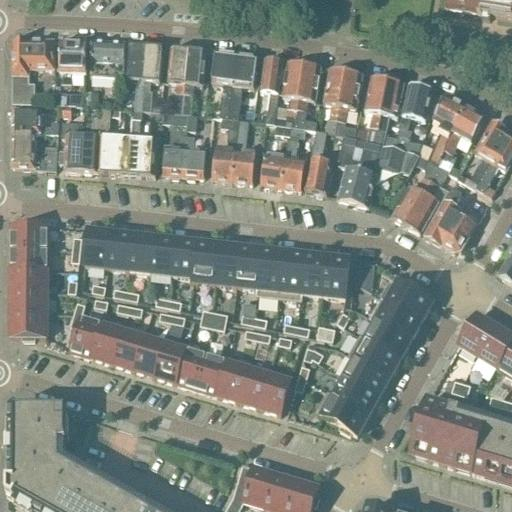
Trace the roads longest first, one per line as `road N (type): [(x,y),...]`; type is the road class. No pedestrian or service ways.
road 1 (residential): [(0,22),(123,25),(341,53),(448,75),(511,112)]
road 2 (residential): [(467,292),(387,247),(0,196)]
road 3 (residential): [(0,369),(198,423),(359,484)]
road 4 (residential): [(359,484),(467,292)]
